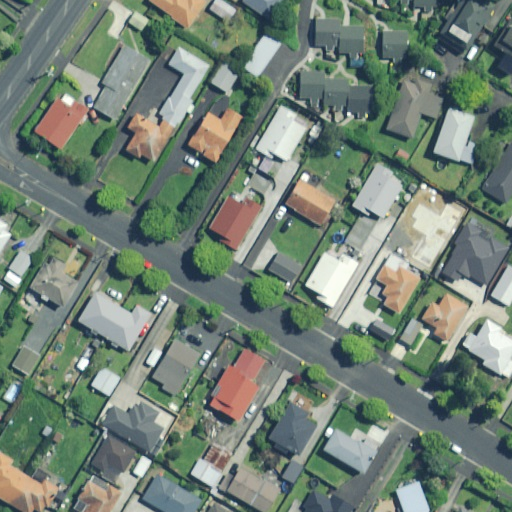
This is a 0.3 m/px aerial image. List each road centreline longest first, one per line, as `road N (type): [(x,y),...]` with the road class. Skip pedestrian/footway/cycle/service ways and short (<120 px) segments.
road 1 (residential): [(511,463),(0,158)]
road 2 (secondary): [(0,101),(70,0)]
